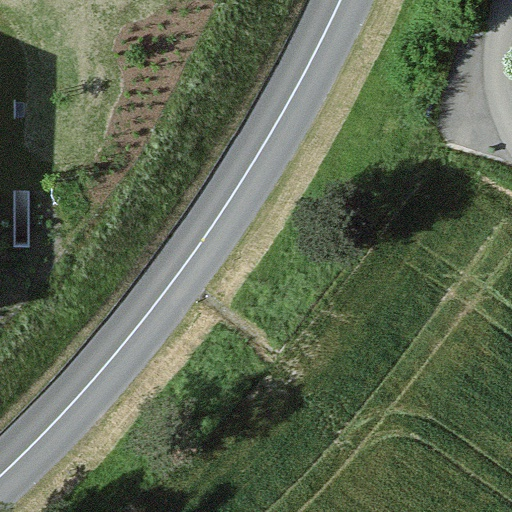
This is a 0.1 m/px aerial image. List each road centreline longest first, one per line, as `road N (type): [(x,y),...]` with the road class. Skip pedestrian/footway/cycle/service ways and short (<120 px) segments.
road 1 (secondary): [(340,0),(221,213),(80,394),(0,477)]
road 2 (residential): [(510,0),(501,74),(511,128)]
